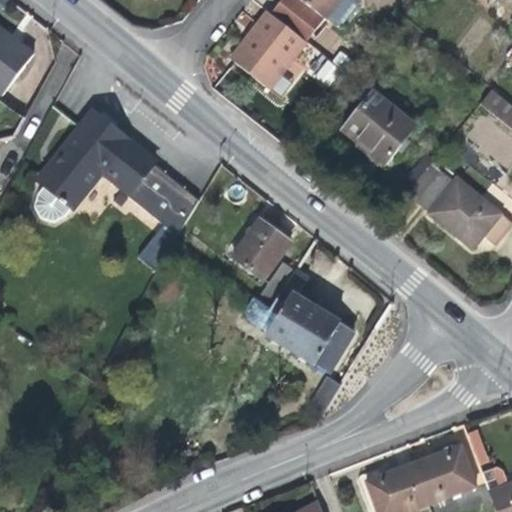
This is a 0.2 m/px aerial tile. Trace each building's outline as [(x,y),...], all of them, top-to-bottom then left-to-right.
[(281,0),(270,15),(306,42),(324,18),(326,19),(328,17),(341,0),(281,0)] [(357,0),(341,0),(328,17),(337,24),(343,23),(358,5),(357,0)] [(307,43),(306,42),(270,15),(266,11),(249,34),(230,58),(270,90),(271,88),(283,74),(307,43)] [(10,36),(0,28),(0,93),(3,96),(34,55),(10,36)] [(329,65),(317,79),(329,88),(340,74),(329,65)] [(294,83),(283,74),(271,88),(282,97),(294,83)] [(481,104),(511,130),(511,107),(492,91),(481,104)] [(362,146),(385,164),(416,125),(374,92),(343,131),(362,146)] [(178,234),(197,199),(154,165),(155,162),(151,159),(151,156),(147,152),(144,153),(140,149),(140,146),(138,144),(135,142),(133,143),(123,135),(123,133),(103,116),(100,117),(93,111),(38,179),(45,185),(39,194),(35,205),(41,218),(54,222),(67,215),(73,208),(102,172),(130,194),(128,197),(178,234)] [(432,164),(407,194),(416,201),(441,171),(432,164)] [(455,183),(458,180),(459,178),(445,166),(441,171),(455,183)] [(483,236),(501,214),(458,180),(455,183),(441,171),(416,201),(473,248),(483,236)] [(511,222),(501,214),(483,236),(496,246),(511,226),(511,222)] [(291,242),(272,229),(260,220),(233,257),(264,279),(291,242)] [(161,225),(138,257),(156,271),(180,239),(161,225)] [(309,278),(296,269),(295,272),(282,262),(258,301),(255,299),(248,310),(247,313),(249,319),(268,332),(267,334),(314,365),(315,364),(330,373),(356,333),(340,324),(342,322),(322,310),(297,294),(309,278)] [(323,414),(341,386),(329,377),(310,407),(323,414)] [(474,427),(467,429),(481,467),(488,464),(474,427)] [(438,454),(414,463),(430,506),(477,488),(461,445),(438,454)] [(511,455),(488,464),(481,467),(489,491),(511,482),(511,455)] [(412,511),(430,506),(414,463),(390,472),(366,481),(377,511),(412,511)] [(511,511),(511,482),(489,491),(496,511),(511,511)]
